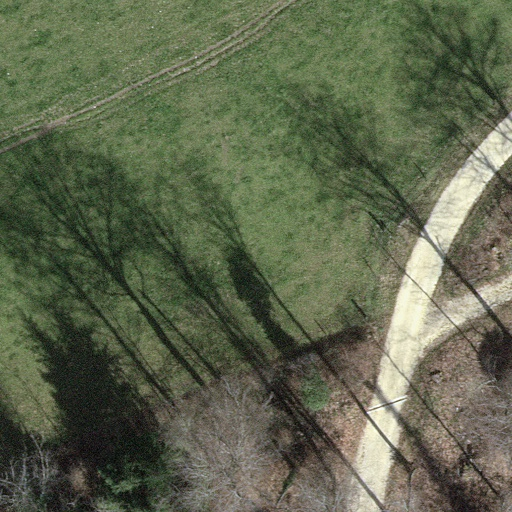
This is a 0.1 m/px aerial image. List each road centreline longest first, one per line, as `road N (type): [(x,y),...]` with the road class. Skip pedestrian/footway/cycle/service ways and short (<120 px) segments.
road 1 (track): [(409,320),(434,234),(511,129)]
road 2 (track): [(409,320),(368,511)]
